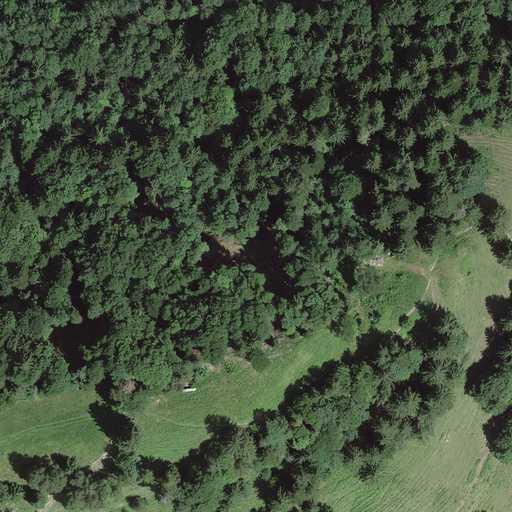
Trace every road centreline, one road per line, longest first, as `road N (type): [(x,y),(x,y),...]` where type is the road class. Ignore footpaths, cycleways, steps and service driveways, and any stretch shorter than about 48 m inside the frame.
road 1 (track): [(273,511),(327,479),(428,328),(439,296),(435,282),(417,269),(389,266)]
road 2 (track): [(43,511),(115,445),(111,418)]
